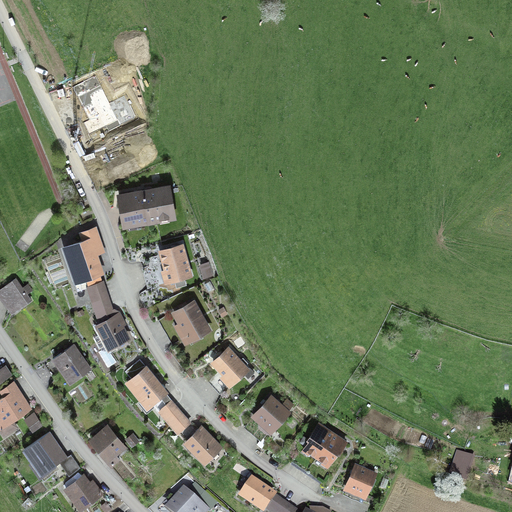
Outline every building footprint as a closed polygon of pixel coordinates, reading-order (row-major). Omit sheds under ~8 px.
[(119,196),(124,224),(171,215),(166,188),(119,196)] [(99,254),(106,252),(97,225),(88,228),(90,236),(62,245),(74,283),(85,280),(87,285),(102,280),(100,275),(105,273),(99,254)] [(182,252),(181,245),(159,251),(165,270),(161,271),(164,283),(174,281),(175,287),(185,285),(182,276),(189,275),(184,258),(185,258),(184,252),(182,252)] [(210,275),(207,265),(200,267),(203,277),(210,275)] [(0,288),(0,297),(9,310),(17,304),(20,307),(30,300),(14,279),(0,288)] [(109,295),(104,280),(87,286),(92,301),(109,295)] [(92,301),(97,316),(114,310),(109,295),(92,301)] [(189,340),(187,336),(196,332),(197,335),(207,330),(192,302),(173,313),(179,323),(174,326),(183,343),(189,340)] [(95,337),(101,350),(110,351),(112,350),(110,346),(126,337),(115,316),(97,325),(101,333),(95,337)] [(90,369),(72,345),(44,365),(51,376),(60,370),(62,368),(72,381),(90,369)] [(222,378),(228,385),(246,369),(227,349),(212,363),(224,375),(222,378)] [(125,370),(132,378),(127,382),(146,406),(164,392),(138,360),(125,370)] [(0,368),(0,380),(10,374),(4,366),(0,368)] [(0,390),(4,396),(0,398),(0,429),(4,435),(15,428),(10,420),(29,408),(12,382),(0,390)] [(169,408),(162,415),(172,426),(183,416),(166,396),(162,400),(169,408)] [(270,397),(253,416),(260,423),(263,420),(272,428),(286,412),(270,397)] [(42,424),(33,410),(24,418),(32,431),(42,424)] [(183,416),(172,426),(177,432),(188,422),(183,416)] [(331,433),(318,424),(308,439),(310,440),(304,448),(310,452),(309,454),(314,458),(331,433)] [(106,427),(91,440),(105,456),(114,449),(116,451),(122,447),(106,427)] [(194,454),(203,463),(218,448),(198,428),(186,440),(197,452),(194,454)] [(42,479),(49,475),(46,470),(58,462),(68,476),(79,468),(69,454),(63,458),(52,443),(55,441),(49,431),(19,451),(37,476),(39,475),(42,479)] [(331,433),(314,458),(315,459),(315,458),(320,462),(321,460),(327,464),(333,456),(335,457),(339,451),(338,451),(344,442),(331,433)] [(464,479),(471,457),(462,454),(457,468),(452,466),(449,474),(464,479)] [(374,474),(354,465),(344,488),(354,492),(356,489),(366,493),(374,474)] [(82,475),(64,488),(72,498),(73,497),(81,508),(100,494),(91,481),(88,483),(82,475)] [(262,510),(274,493),(253,479),(242,496),(262,510)] [(205,511),(207,511),(183,490),(168,508),(172,511),(205,511)] [(267,510),(270,511),(283,511),(284,511),(288,505),(275,497),(267,510)]
